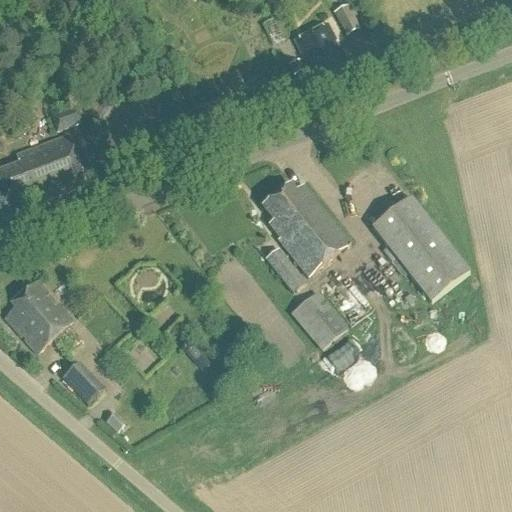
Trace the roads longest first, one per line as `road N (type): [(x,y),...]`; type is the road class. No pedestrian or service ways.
road 1 (tertiary): [(0,260),(511,58)]
road 2 (unclassified): [(0,366),(171,511)]
